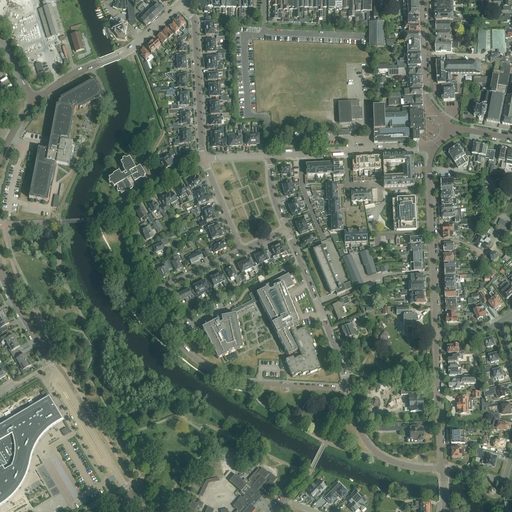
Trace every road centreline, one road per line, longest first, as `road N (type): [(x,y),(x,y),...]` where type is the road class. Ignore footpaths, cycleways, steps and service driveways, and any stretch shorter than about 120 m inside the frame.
road 1 (unclassified): [(144,511),(0,271)]
road 2 (residential): [(348,388),(221,375),(181,345),(154,293)]
road 3 (residential): [(154,293),(122,209),(203,159)]
road 4 (tertiary): [(436,334),(433,150)]
road 5 (tertiary): [(35,101),(134,45),(180,3)]
road 6 (residential): [(348,388),(286,228)]
road 7 (tertiary): [(180,3),(194,26),(203,159)]
road 8 (residential): [(441,468),(376,453),(356,422),(348,388)]
road 9 (tertiary): [(451,131),(426,92),(422,0)]
road 10 (tertiary): [(441,468),(436,334)]
